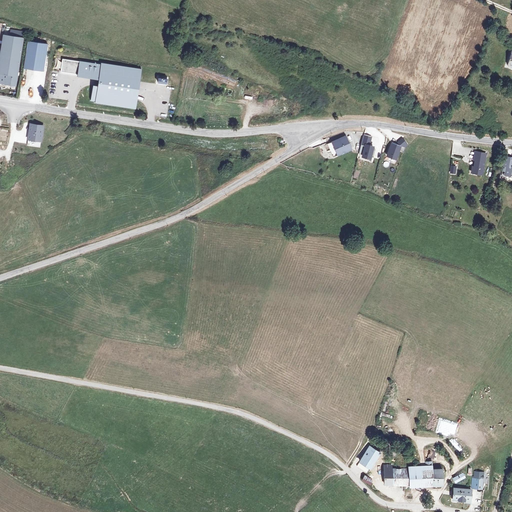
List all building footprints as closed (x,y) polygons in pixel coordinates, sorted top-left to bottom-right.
[(23,38),(4,35),(0,62),(0,82),(16,85),(23,38)] [(28,41),(24,68),(44,71),(48,44),(28,41)] [(97,103),(95,102),(95,103),(136,109),(134,109),(137,88),(140,70),(142,70),(142,69),(101,63),(101,64),(102,64),(102,65),(81,61),(81,62),(63,59),(61,72),(72,74),(95,77),(95,79),(100,80),(100,84),(99,88),(94,87),(92,100),(91,100),(91,101),(97,102),(97,103)] [(44,126),(31,124),(29,139),(42,141),(44,126)] [(372,137),(364,135),(361,146),(364,146),(365,144),(370,145),(372,137)] [(344,136),(331,142),(336,155),(350,149),(344,136)] [(408,145),(402,138),(395,144),(402,146),(400,151),(403,152),(405,148),(408,145)] [(395,144),(391,142),(386,157),(397,161),(400,151),(402,146),(395,144)] [(375,147),(370,145),(365,144),(364,146),(361,158),(371,160),(375,147)] [(476,152),(473,151),(472,160),(473,160),(472,167),(471,166),(470,171),(475,172),(475,174),(480,175),(484,153),(476,152)] [(511,162),(511,159),(504,158),(500,176),(504,177),(504,175),(511,176),(511,168),(511,162)] [(369,446),(359,461),(369,468),(379,452),(369,446)] [(383,484),(408,486),(407,467),(392,468),(392,464),(382,464),(383,484)] [(408,487),(440,486),(440,470),(433,470),(433,468),(431,468),(431,465),(407,465),(407,467),(408,486),(408,487)] [(462,474),(453,477),(452,478),(455,483),(464,478),(462,474)] [(370,479),(363,475),(361,480),(369,485),(370,483),(370,479)] [(482,477),(474,476),(472,488),(481,488),(482,477)] [(469,490),(452,488),(451,499),(463,501),(463,502),(468,502),(469,490)]
